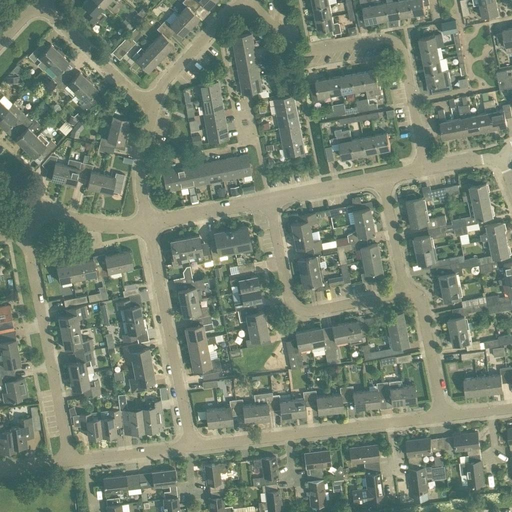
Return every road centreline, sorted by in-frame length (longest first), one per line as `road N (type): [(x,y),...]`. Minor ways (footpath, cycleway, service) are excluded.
road 1 (residential): [(424,168),(396,42),(302,51),(247,0)]
road 2 (residential): [(70,462),(24,234)]
road 3 (residential): [(191,447),(146,223)]
road 4 (residential): [(406,288),(297,310),(268,199)]
road 5 (residential): [(151,104),(38,5)]
road 6 (residential): [(442,417),(421,303),(406,288)]
road 7 (residential): [(268,199),(146,223)]
road 8 (residential): [(151,104),(140,182),(146,223)]
